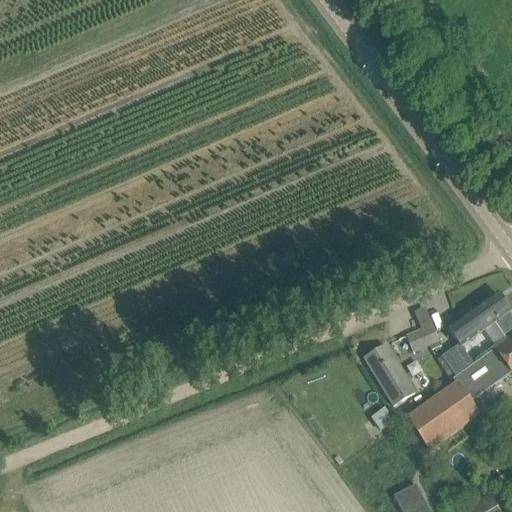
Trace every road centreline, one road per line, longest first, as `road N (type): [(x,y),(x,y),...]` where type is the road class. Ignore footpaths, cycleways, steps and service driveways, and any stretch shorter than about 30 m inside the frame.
road 1 (track): [(0,467),(333,327)]
road 2 (tertiary): [(509,246),(325,0)]
road 3 (unclassified): [(388,0),(511,166)]
road 4 (unclassified): [(509,246),(333,327)]
